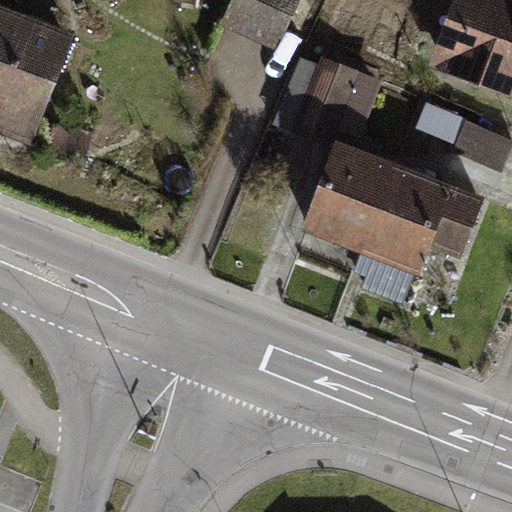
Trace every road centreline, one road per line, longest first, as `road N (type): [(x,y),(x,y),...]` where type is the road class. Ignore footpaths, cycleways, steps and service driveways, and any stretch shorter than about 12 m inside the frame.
road 1 (tertiary): [(174,327),(511,456)]
road 2 (residential): [(109,511),(174,327)]
road 3 (tertiary): [(0,255),(174,327)]
